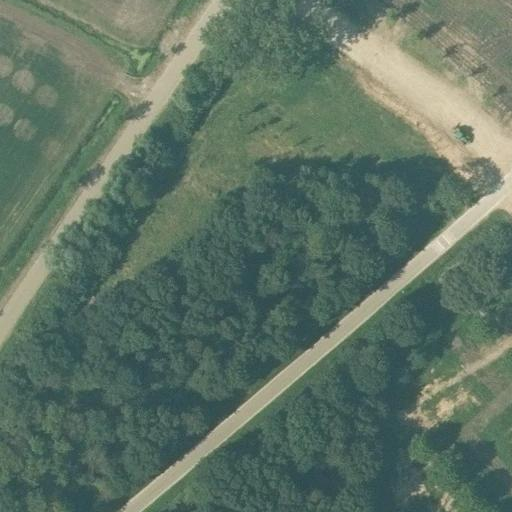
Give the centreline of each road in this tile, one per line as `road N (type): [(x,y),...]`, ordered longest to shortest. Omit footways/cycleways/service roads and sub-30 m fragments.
road 1 (unclassified): [(133,511),(511,179)]
road 2 (unclassified): [(0,329),(224,0)]
road 3 (track): [(511,170),(474,128),(290,0)]
